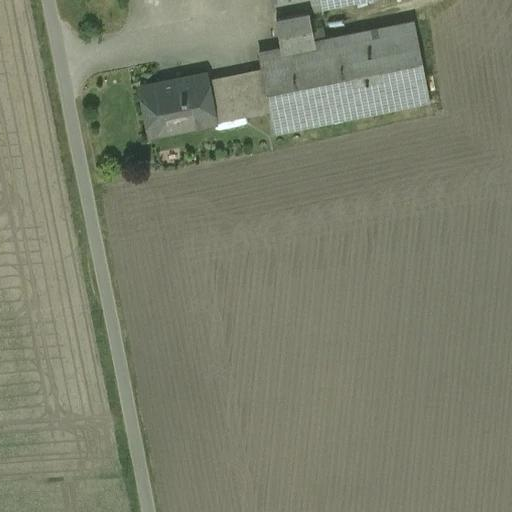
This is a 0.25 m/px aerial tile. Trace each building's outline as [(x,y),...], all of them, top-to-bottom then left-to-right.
[(271,0),(274,16),(275,16),(306,10),(357,0),(271,0)] [(306,10),(275,16),(281,47),(325,39),(322,26),(310,28),(306,10)] [(281,47),(258,52),(263,75),(270,110),(273,130),(427,100),(412,22),(281,47)] [(205,72),(175,78),(176,80),(142,86),(142,84),(139,85),(149,133),(170,129),(170,128),(192,124),(192,125),(214,121),(207,86),(205,72)] [(263,75),(207,86),(212,113),(243,107),(244,115),(270,110),(263,75)]
